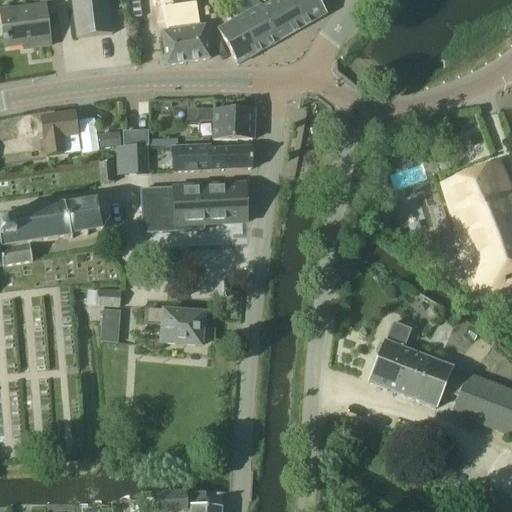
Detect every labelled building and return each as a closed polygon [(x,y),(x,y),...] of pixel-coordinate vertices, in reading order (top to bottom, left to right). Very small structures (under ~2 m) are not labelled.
[(106,0),(67,0),(68,2),(71,2),(76,41),(111,37),(106,0)] [(266,25),(277,44),(325,17),(315,0),(277,0),(262,9),(263,9),(264,12),(262,13),(269,24),(266,25)] [(166,34),(161,35),(166,67),(166,68),(208,61),(203,28),(199,29),(195,5),(163,11),(166,34)] [(262,9),(260,7),(217,32),(238,67),(277,44),(266,25),(269,24),(262,13),(264,12),(263,9),(262,9)] [(45,8),(0,13),(0,19),(4,49),(32,45),(33,50),(50,48),(45,8)] [(197,123),(213,123),(212,142),(253,142),(253,113),(213,112),(198,112),(197,123)] [(72,116),(39,120),(42,143),(43,143),(45,158),(63,156),(60,140),(75,138),(72,116)] [(99,150),(119,148),(118,135),(98,137),(99,150)] [(141,136),(124,137),(124,148),(142,147),(141,136)] [(172,150),(173,175),(251,172),(250,150),(209,152),(209,148),(172,150)] [(138,149),(116,150),(117,177),(139,177),(138,149)] [(452,218),(458,235),(479,297),(488,301),(511,291),(511,197),(498,164),(441,186),(452,218)] [(100,186),(113,185),(111,165),(98,166),(100,186)] [(172,191),(141,193),(143,236),(203,233),(203,227),(246,225),(244,187),(172,191)] [(11,223),(0,224),(0,248),(3,269),(32,264),(32,259),(30,246),(70,240),(70,241),(73,241),(72,238),(85,236),(85,239),(88,238),(87,235),(100,233),(103,234),(104,233),(101,231),(106,223),(108,225),(109,223),(107,221),(105,212),(107,210),(105,208),(103,210),(96,204),(98,202),(96,201),(94,203),(81,205),(81,202),(78,202),(79,206),(66,208),(66,205),(63,205),(64,206),(10,215),(11,223)] [(407,253),(411,264),(424,274),(443,267),(436,243),(407,253)] [(95,309),(119,311),(120,294),(97,292),(96,293),(96,307),(95,309)] [(87,293),(86,306),(96,307),(96,293),(87,293)] [(433,310),(428,313),(428,319),(433,322),(438,319),(438,313),(433,310)] [(145,312),(144,326),(162,327),(161,346),(200,349),(202,317),(145,312)] [(119,314),(102,313),(100,344),(117,345),(119,314)] [(435,411),(442,392),(451,370),(403,351),(410,332),(393,325),(385,344),(384,343),(383,346),(378,347),(376,355),(378,359),(368,385),(435,411)] [(511,439),(511,393),(451,370),(442,392),(458,399),(451,415),(511,439)] [(184,495),(154,497),(155,511),(174,511),(185,511),(184,495)] [(511,511),(511,510),(493,497),(482,511),(511,511)]
